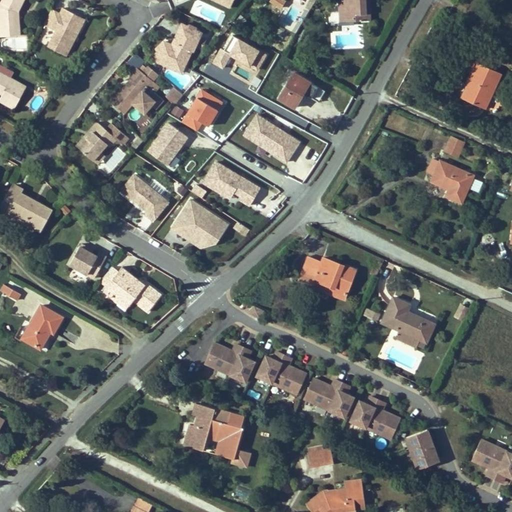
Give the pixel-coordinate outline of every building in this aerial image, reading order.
[(14,13),(16,10),(18,11),(23,0),(2,0),(0,4),(0,27),(0,30),(15,29),(14,13)] [(287,1),(284,0),(272,0),(271,2),(282,8),(287,1)] [(339,0),(340,22),(355,21),(355,15),(343,15),(342,0),(339,0)] [(342,0),(343,15),(355,15),(355,21),(367,21),(366,0),(342,0)] [(85,19),(63,8),(60,14),(51,9),(43,24),(56,30),(48,46),(66,56),(85,19)] [(0,30),(1,36),(19,34),(18,11),(16,10),(14,13),(15,29),(0,30)] [(247,20),(242,16),(235,23),(240,27),(247,20)] [(163,67),(182,75),(187,62),(182,60),(186,51),(192,53),(200,35),(194,32),(193,30),(186,27),(183,28),(181,27),(173,44),(177,46),(175,49),(171,48),(164,44),(159,56),(167,59),(163,67)] [(265,56),(231,38),(224,52),(221,50),(213,65),(225,71),(231,59),(257,72),(265,56)] [(159,56),(164,44),(155,52),(155,64),(163,67),(167,59),(159,56)] [(473,73),(467,85),(470,86),(464,99),(485,108),(501,73),(475,61),(470,71),(473,73)] [(125,115),(133,105),(144,114),(155,102),(143,93),(153,82),(150,80),(156,73),(149,68),(143,74),(138,69),(111,103),(125,115)] [(0,72),(0,94),(0,95),(0,101),(12,108),(24,85),(0,72)] [(311,82),(295,73),(280,98),(296,108),(311,82)] [(464,99),(470,86),(467,85),(461,98),(464,99)] [(227,102),(200,87),(180,122),(198,132),(202,125),(210,130),(227,102)] [(173,88),(166,98),(175,105),(183,95),(173,88)] [(170,114),(179,118),(183,110),(174,106),(170,114)] [(300,143),(257,117),(243,138),(287,165),(300,143)] [(93,130),(87,137),(85,135),(76,145),(93,159),(100,150),(107,142),(109,145),(115,137),(122,143),(128,136),(112,122),(106,128),(97,121),(90,128),(93,130)] [(189,137),(169,123),(148,154),(167,167),(189,137)] [(87,137),(93,130),(90,128),(85,135),(87,137)] [(465,142),(452,136),(446,151),(458,157),(465,142)] [(100,150),(93,159),(97,163),(105,154),(100,150)] [(427,171),(434,175),(441,161),(434,158),(427,171)] [(473,175),(441,161),(434,175),(432,181),(450,189),(447,196),(462,202),(468,187),(472,178),(473,175)] [(262,189),(215,163),(202,186),(236,205),(238,201),(251,208),(262,189)] [(135,173),(122,189),(148,211),(146,214),(154,220),(169,201),(135,173)] [(472,178),(468,187),(478,192),(482,182),(472,178)] [(22,189),(14,185),(3,206),(10,210),(9,213),(40,230),(51,209),(20,193),(22,189)] [(197,185),(191,191),(201,199),(206,192),(197,185)] [(192,198),(172,227),(189,238),(193,232),(199,236),(205,234),(217,241),(229,223),(192,198)] [(66,205),(61,210),(66,216),(71,212),(66,205)] [(238,223),(234,229),(245,237),(250,231),(238,223)] [(193,232),(189,238),(198,245),(217,241),(205,234),(199,236),(193,232)] [(81,242),(70,263),(94,277),(107,255),(99,251),(97,255),(92,252),(87,249),(89,247),(81,242)] [(323,257),(321,262),(308,257),(300,279),(313,285),(315,280),(333,287),(331,294),(344,299),(355,270),(323,257)] [(370,273),(375,276),(382,262),(377,259),(370,273)] [(145,283),(123,266),(104,289),(112,296),(115,292),(130,303),(134,298),(148,310),(162,293),(147,281),(145,283)] [(333,287),(315,280),(313,285),(312,287),(331,294),(333,287)] [(21,293),(5,284),(1,290),(17,299),(21,293)] [(130,303),(115,292),(112,296),(127,307),(130,303)] [(420,339),(426,342),(434,324),(412,313),(410,316),(406,313),(407,311),(410,304),(394,297),(382,322),(399,329),(420,339)] [(458,317),(465,320),(471,308),(464,304),(458,317)] [(63,317),(41,305),(23,338),(41,348),(51,331),(54,333),(63,317)] [(264,310),(253,305),(247,311),(259,318),(264,310)] [(366,308),(362,315),(376,323),(379,316),(366,308)] [(420,339),(399,329),(395,336),(416,346),(420,339)] [(204,361),(244,381),(254,361),(247,357),(250,350),(236,343),(232,350),(214,341),(204,361)] [(256,375),(297,393),(306,373),(287,364),(291,357),(276,350),(273,358),(266,355),(256,375)] [(303,397),(343,416),(352,396),(345,393),(348,385),(334,378),(331,385),(312,377),(303,397)] [(349,419),(390,437),(399,417),(380,409),(384,402),(369,395),(365,403),(358,399),(349,419)] [(243,417),(201,405),(195,425),(195,427),(198,428),(193,447),(203,450),(207,437),(207,434),(223,438),(218,454),(231,458),(234,459),(237,449),(243,427),(241,427),(243,417)] [(193,447),(198,428),(195,427),(189,446),(193,447)] [(404,436),(416,468),(437,460),(426,429),(404,436)] [(207,437),(218,440),(215,453),(218,454),(223,438),(207,434),(207,437)] [(485,474),(500,481),(503,474),(510,477),(511,472),(511,453),(479,439),(470,459),(488,467),(485,474)] [(239,454),(249,456),(250,452),(237,449),(234,459),(231,458),(231,462),(237,464),(239,454)] [(309,453),(312,466),(332,462),(329,449),(309,453)] [(246,466),(249,456),(239,454),(237,464),(246,466)] [(339,492),(327,493),(327,491),(327,490),(323,491),(307,503),(313,511),(330,511),(332,511),(338,510),(337,511),(353,511),(353,508),(363,506),(362,496),(355,497),(354,491),(361,490),(360,480),(345,482),(346,488),(339,489),(339,492)] [(139,496),(134,506),(145,511),(148,511),(153,503),(139,496)]
